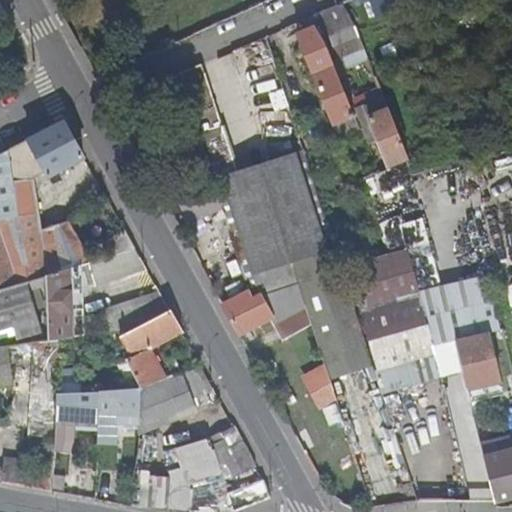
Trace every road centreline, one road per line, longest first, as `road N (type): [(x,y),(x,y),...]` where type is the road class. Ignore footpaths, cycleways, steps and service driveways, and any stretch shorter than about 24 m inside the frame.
road 1 (residential): [(69,87),(221,342),(307,511)]
road 2 (unclassified): [(69,87),(103,87),(323,0)]
